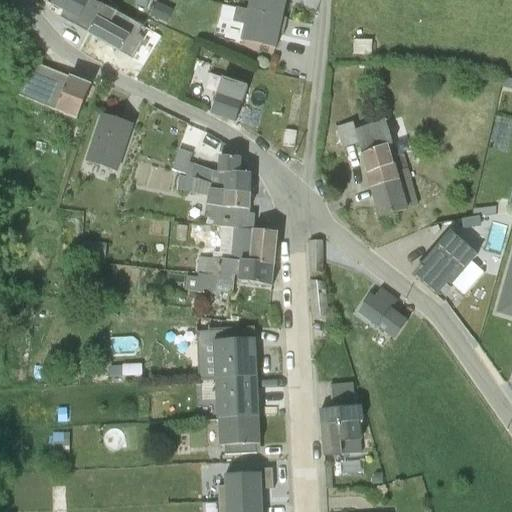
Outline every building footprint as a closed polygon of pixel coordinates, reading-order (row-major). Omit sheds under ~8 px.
[(56,0),(53,6),(75,18),(84,0),(56,0)] [(171,21),(175,4),(160,0),(157,0),(153,16),(171,21)] [(247,0),(245,8),(282,17),(285,0),(247,0)] [(282,17),(245,8),(235,5),(231,20),(242,22),(238,40),(261,46),(274,49),(282,17)] [(120,53),(134,29),(137,24),(130,21),(115,13),(102,6),(96,16),(87,35),(120,53)] [(134,29),(120,53),(131,59),(142,39),(136,36),(138,32),(134,29)] [(150,31),(133,60),(142,65),(158,36),(150,31)] [(352,40),(352,55),(371,55),(371,41),(352,40)] [(29,68),(40,73),(29,101),(34,102),(47,72),(50,73),(52,70),(43,66),(30,61),(29,68)] [(40,73),(29,68),(28,69),(22,67),(11,97),(28,104),(40,73)] [(47,72),(34,102),(31,110),(47,117),(48,114),(62,121),(65,116),(54,111),(68,77),(52,70),(50,73),(47,72)] [(54,111),(65,116),(76,120),(90,86),(68,77),(54,111)] [(190,77),(185,94),(199,98),(204,81),(190,77)] [(217,92),(210,114),(235,122),(242,101),(217,92)] [(85,158),(84,161),(117,173),(133,125),(100,114),(85,158)] [(353,131),(357,145),(360,155),(387,145),(392,145),(384,119),(354,130),(353,131)] [(353,131),(354,130),(352,123),(335,128),(341,148),(357,145),(353,131)] [(387,145),(360,155),(365,175),(366,175),(393,165),(391,157),(387,145)] [(178,159),(173,172),(183,175),(191,155),(181,151),(178,159)] [(391,157),(393,165),(394,165),(396,173),(407,170),(403,154),(391,157)] [(212,172),(217,174),(218,158),(210,156),(206,169),(212,172)] [(217,174),(224,174),(239,174),(240,159),(218,158),(217,174)] [(212,172),(206,169),(193,165),(191,171),(186,170),(185,175),(185,178),(178,176),(175,190),(191,194),(207,197),(208,190),(223,191),(224,174),(217,174),(212,172)] [(366,175),(365,175),(378,219),(407,210),(396,173),(394,165),(393,165),(366,175)] [(224,174),(223,191),(223,209),(248,211),(250,174),(239,174),(224,174)] [(208,190),(207,197),(205,206),(223,209),(223,191),(208,190)] [(238,229),(252,230),(254,214),(248,214),(248,211),(223,209),(205,206),(203,218),(213,219),(212,226),(221,227),(238,229)] [(175,224),(174,241),(186,241),(187,225),(175,224)] [(238,229),(221,227),(218,253),(212,252),(211,259),(197,257),(195,273),(197,274),(196,287),(215,291),(231,294),(234,276),(237,276),(239,261),(248,262),(252,230),(238,229)] [(252,230),(248,262),(273,265),(276,233),(252,230)] [(436,249),(462,272),(470,263),(468,261),(455,250),(444,240),(436,249)] [(455,250),(468,261),(476,250),(463,240),(455,250)] [(308,241),(308,274),(322,274),(322,242),(308,241)] [(89,242),(88,257),(103,259),(105,243),(89,242)] [(462,272),(436,249),(435,248),(411,276),(436,297),(447,284),(451,287),(463,273),(462,272)] [(511,252),(511,253),(495,314),(511,318),(511,252)] [(239,261),(237,276),(237,281),(271,287),(273,265),(248,262),(239,261)] [(463,273),(451,287),(461,295),(482,270),(470,263),(462,272),(463,273)] [(175,272),(174,279),(183,279),(182,284),(192,285),(193,273),(175,272)] [(77,278),(74,295),(91,298),(93,281),(77,278)] [(324,283),(309,281),(311,316),(328,318),(324,283)] [(370,295),(357,313),(394,339),(407,321),(394,312),(390,310),(398,300),(381,288),(374,297),(370,294),(370,295)] [(216,377),(256,375),(254,338),(214,340),(216,377)] [(102,359),(90,359),(90,380),(105,380),(104,362),(102,362),(102,359)] [(256,375),(216,377),(218,420),(259,419),(256,375)] [(321,424),(357,421),(356,407),(354,407),(352,383),(329,386),(331,409),(319,410),(321,424)] [(265,434),(282,433),(281,416),(264,417),(265,434)] [(259,419),(218,420),(220,446),(260,444),(259,419)] [(357,421),(321,424),(323,456),(341,454),(341,451),(340,442),(358,440),(360,439),(359,424),(358,421),(357,421)] [(340,442),(341,451),(359,449),(358,440),(340,442)] [(258,473),(223,474),(224,511),(262,511),(261,489),(272,489),(271,468),(258,469),(258,473)]
